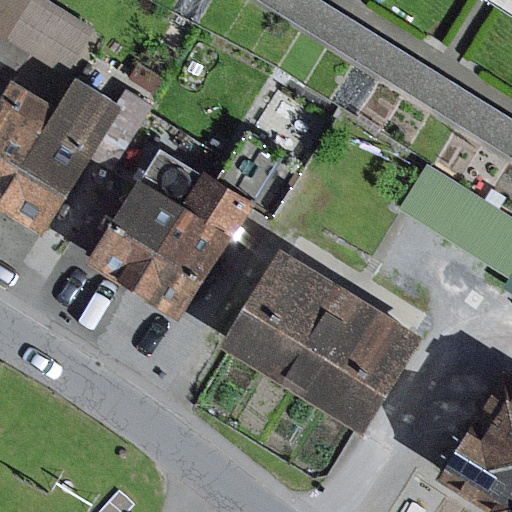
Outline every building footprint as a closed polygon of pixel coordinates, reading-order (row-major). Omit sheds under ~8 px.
[(94,31),(42,0),(0,0),(0,39),(65,79),(94,31)] [(511,122),(316,0),(253,0),(511,161),(511,122)] [(8,85),(0,99),(0,216),(40,241),(105,138),(127,150),(151,110),(126,94),(117,108),(73,82),(55,113),(8,85)] [(135,185),(84,269),(177,326),(255,208),(203,176),(201,178),(161,153),(139,187),(135,185)] [(511,219),(427,166),(400,211),(511,280),(505,292),(511,295),(511,219)] [(278,253),(217,352),(361,442),(423,341),(278,253)] [(511,511),(511,382),(502,376),(436,485),(480,511),(511,511)]
